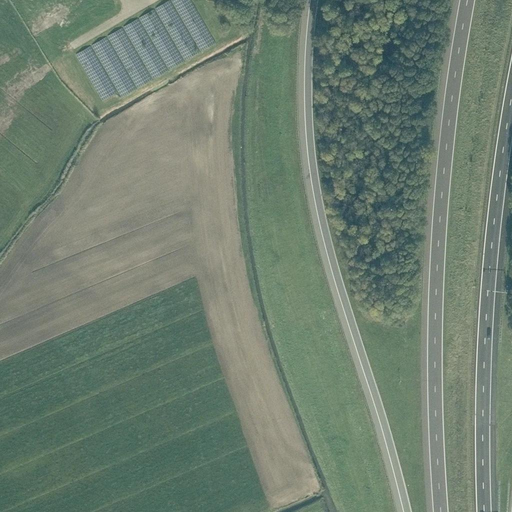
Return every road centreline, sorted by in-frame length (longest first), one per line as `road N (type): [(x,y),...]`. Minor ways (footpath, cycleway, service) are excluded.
road 1 (motorway): [(313,0),(307,95),(320,215),(407,511)]
road 2 (motorway): [(467,0),(434,265),(432,411),(441,511)]
road 3 (motorway): [(485,511),(486,277),(511,96)]
